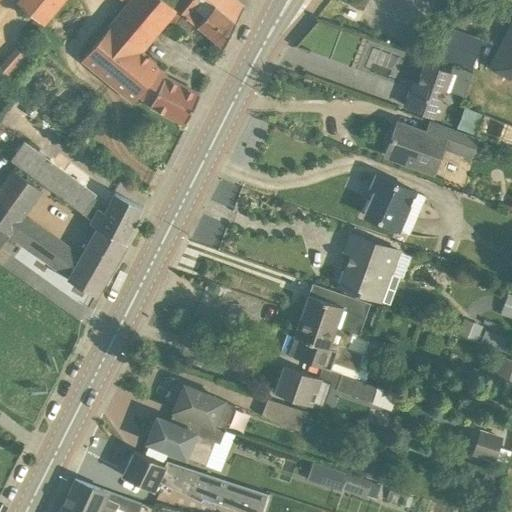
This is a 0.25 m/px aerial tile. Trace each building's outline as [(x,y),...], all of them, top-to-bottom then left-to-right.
[(68,0),(29,0),(23,8),(46,27),(68,0)] [(84,58),(113,82),(134,101),(139,95),(159,70),(160,69),(139,51),(157,31),(164,22),(175,9),(164,0),(133,0),(110,27),(109,26),(84,58)] [(236,22),(209,1),(207,0),(182,0),(175,9),(183,15),(223,49),(236,22)] [(207,0),(209,1),(236,22),(244,7),(235,0),(207,0)] [(164,22),(176,23),(183,15),(175,9),(164,22)] [(483,39),(439,23),(428,52),(472,68),(483,39)] [(511,24),(490,68),(511,78),(511,24)] [(404,105),(440,119),(446,105),(440,103),(451,73),(425,64),(418,83),(413,82),(404,105)] [(186,123),(199,96),(164,78),(166,76),(159,70),(139,95),(152,101),(150,105),(186,123)] [(38,111),(29,106),(25,113),(33,118),(38,111)] [(464,112),(457,131),(476,138),(483,119),(464,112)] [(476,138),(457,131),(431,122),(427,135),(397,124),(386,154),(433,171),(442,147),(472,158),(478,139),(476,138)] [(82,214),(90,203),(96,195),(76,179),(24,142),(11,160),(17,165),(51,190),(50,192),(82,214)] [(125,243),(105,231),(85,260),(29,221),(50,192),(51,190),(17,165),(0,189),(0,248),(1,249),(10,236),(69,278),(97,294),(117,259),(126,243),(125,243)] [(397,230),(414,192),(377,175),(371,187),(377,189),(365,215),(397,230)] [(125,243),(143,208),(115,193),(105,212),(90,203),(82,214),(105,231),(125,243)] [(402,251),(370,240),(351,234),(345,251),(352,254),(340,287),(384,302),(385,299),(388,300),(392,298),(400,276),(398,272),(395,271),(402,251)] [(364,301),(326,287),(322,299),(309,294),(301,316),(352,334),(364,301)] [(511,295),(509,294),(501,315),(511,318),(511,295)] [(16,303),(9,298),(0,310),(7,315),(16,303)] [(42,313),(29,331),(56,351),(69,333),(42,313)] [(288,355),(327,369),(341,374),(357,379),(370,341),(352,334),(301,316),(288,355)] [(477,341),(483,326),(464,319),(458,334),(477,341)] [(484,328),(480,341),(502,349),(506,336),(484,328)] [(29,331),(16,349),(43,369),(56,351),(29,331)] [(3,366),(30,386),(43,369),(16,349),(3,366)] [(511,359),(502,355),(494,378),(511,384),(511,359)] [(322,377),(284,364),(275,391),(296,398),(294,403),(307,408),(309,403),(313,405),(318,389),(328,392),(331,383),(321,379),(322,377)] [(0,370),(0,391),(17,404),(30,386),(3,366),(0,370)] [(377,387),(357,379),(341,374),(336,389),(372,402),(377,387)] [(174,410),(182,413),(225,430),(235,406),(184,385),(182,392),(179,391),(175,402),(177,403),(174,410)] [(267,399),(260,416),(300,432),(308,412),(267,399)] [(204,465),(211,449),(214,441),(220,444),(225,430),(182,413),(177,425),(157,417),(155,424),(152,422),(147,434),(150,435),(147,442),(204,465)] [(399,440),(410,443),(414,430),(403,427),(399,440)] [(504,436),(481,428),(472,455),(495,462),(496,459),(500,447),(504,436)] [(511,451),(500,447),(496,459),(507,463),(511,451)] [(154,491),(162,474),(208,490),(213,477),(166,461),(165,464),(135,450),(122,475),(154,491)] [(384,467),(356,458),(355,457),(350,471),(380,481),(380,480),(384,467)] [(342,491),(343,488),(348,474),(330,468),(325,486),(342,491)] [(494,475),(485,472),(482,480),(492,483),(494,475)] [(368,496),(372,483),(348,474),(343,488),(368,496)] [(75,479),(59,511),(139,511),(142,505),(75,479)]
